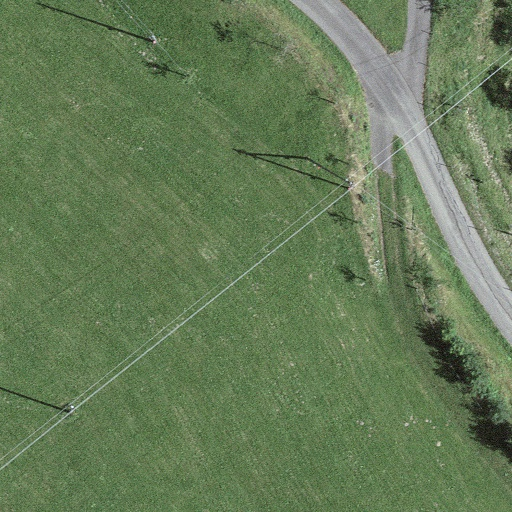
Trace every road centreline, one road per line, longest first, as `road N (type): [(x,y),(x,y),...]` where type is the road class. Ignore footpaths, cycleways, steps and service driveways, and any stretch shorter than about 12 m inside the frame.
road 1 (track): [(374,51),(409,306),(424,339),(511,450)]
road 2 (unclassified): [(326,0),(395,78),(449,205),(511,313)]
